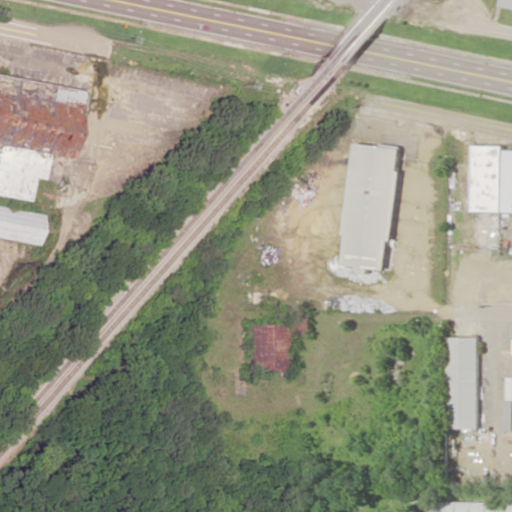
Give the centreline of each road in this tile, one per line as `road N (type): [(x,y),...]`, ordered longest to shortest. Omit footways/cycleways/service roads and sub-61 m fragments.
road 1 (primary): [(511,80),(117,0)]
road 2 (residential): [(378,100),(511,130)]
